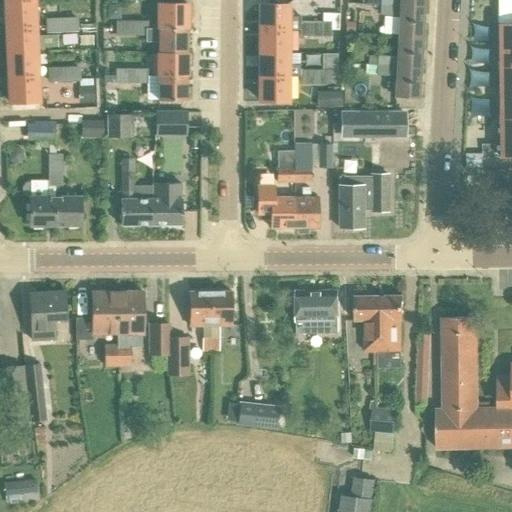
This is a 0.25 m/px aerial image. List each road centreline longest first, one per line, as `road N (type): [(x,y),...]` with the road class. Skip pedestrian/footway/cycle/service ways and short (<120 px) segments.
road 1 (residential): [(227,259),(229,0)]
road 2 (residential): [(432,255),(448,0)]
road 3 (tertiary): [(0,260),(227,259)]
road 4 (tertiary): [(227,259),(432,255)]
